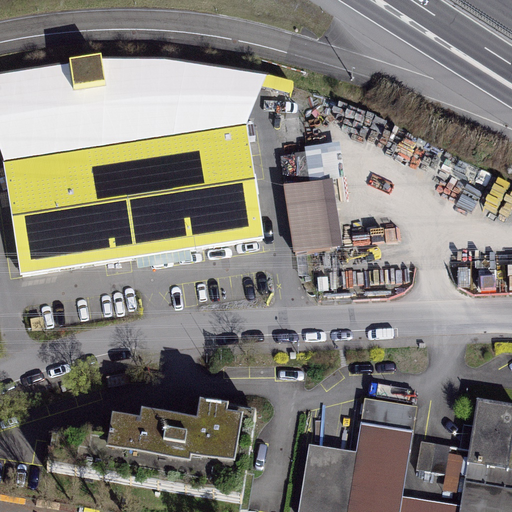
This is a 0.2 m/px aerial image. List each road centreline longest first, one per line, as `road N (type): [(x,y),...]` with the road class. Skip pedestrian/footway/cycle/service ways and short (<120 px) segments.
road 1 (unknown): [(285,511),(307,388),(442,366),(459,358),(467,341),(434,208),(385,153),(368,111)]
road 2 (residential): [(511,317),(145,334),(56,358),(0,384)]
road 3 (unknown): [(287,261),(265,119),(251,102),(0,147)]
road 4 (unknown): [(287,261),(10,312)]
road 5 (motorway): [(353,0),(511,95)]
road 6 (motorway): [(409,0),(511,65)]
